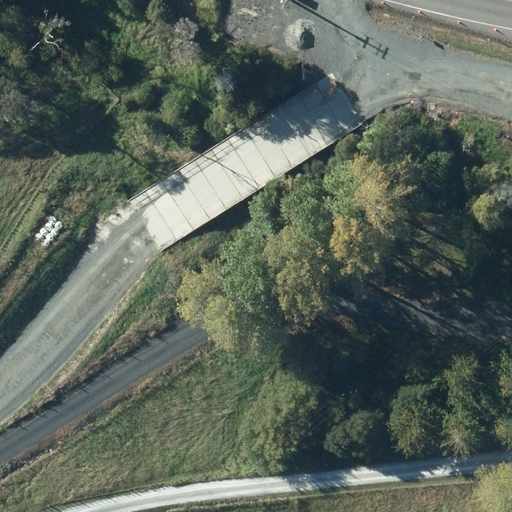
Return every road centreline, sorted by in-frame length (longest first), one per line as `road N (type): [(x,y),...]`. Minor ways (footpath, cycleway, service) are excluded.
road 1 (unknown): [(511,258),(297,234),(250,242),(79,322),(0,376)]
road 2 (unknown): [(511,389),(156,426),(0,466)]
